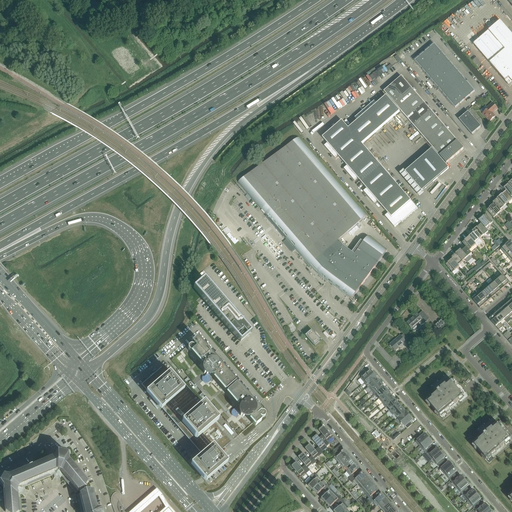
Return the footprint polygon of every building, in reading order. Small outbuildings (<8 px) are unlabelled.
[(511,35),(500,21),(473,44),(490,63),(496,71),(499,75),(509,86),(511,82),(511,35)] [(475,92),(462,77),(434,45),(415,61),(455,108),(475,92)] [(464,149),(431,111),(401,77),(384,92),(446,164),(464,149)] [(326,135),(323,138),(327,144),(324,146),(335,158),(338,156),(347,166),(344,169),(354,181),(357,178),(367,189),(364,192),(374,204),(377,201),(386,212),(388,214),(385,217),(394,227),(401,222),(402,222),(417,209),(418,209),(411,201),(362,145),(400,112),(386,96),(379,103),(377,105),(374,101),(355,118),(357,121),(348,129),(342,121),(338,125),(337,125),(335,126),(334,127),(333,127),(331,129),(330,130),(329,131),(328,132),(326,135)] [(493,114),(493,112),(497,109),(493,103),(482,113),(489,122),(495,117),(493,114)] [(481,127),(472,117),(468,112),(459,120),(472,135),(481,127)] [(238,182),(238,183),(261,209),(264,213),(267,216),(266,217),(285,239),(286,238),(296,250),(301,255),(302,257),(310,266),(339,241),(364,219),(367,216),(363,212),(299,137),(299,138),(279,152),(238,182)] [(404,171),(400,174),(420,197),(423,193),(422,192),(449,169),(445,165),(432,149),(405,172),(404,171)] [(511,199),(511,197),(511,196),(506,191),(504,193),(499,197),(506,205),(511,199)] [(506,205),(499,197),(495,201),(493,203),(494,204),(500,211),(506,205)] [(501,212),(500,211),(494,204),(491,207),(487,210),(490,214),(494,218),(501,212)] [(493,223),(488,218),(486,215),(481,219),(479,221),(481,224),(486,229),(493,223)] [(488,232),(486,229),(481,224),(475,230),(481,238),(488,232)] [(479,239),(481,238),(475,230),(470,234),(468,236),(469,237),(476,245),(477,247),(478,246),(482,242),(480,240),(479,239)] [(352,299),(387,251),(368,236),(368,237),(363,243),(350,261),(332,285),(352,300),(352,299)] [(476,245),(469,237),(467,239),(462,243),(465,246),(469,251),(476,245)] [(332,285),(350,261),(363,243),(361,241),(352,253),(344,247),(339,241),(310,266),(314,270),(318,274),(323,278),(327,282),(332,285)] [(504,254),(511,247),(511,244),(510,242),(500,250),(504,254)] [(470,256),(472,254),(469,251),(465,246),(463,248),(458,252),(465,260),(467,263),(468,262),(472,259),(470,256)] [(465,260),(458,252),(453,256),(451,258),(452,259),(458,266),(465,260)] [(459,267),(458,266),(452,259),(450,262),(446,265),(448,268),(452,273),(459,267)] [(476,272),(483,266),(480,264),(478,261),(476,263),(478,265),(474,269),(476,272)] [(509,284),(502,276),(498,279),(497,277),(496,278),(505,287),(509,284)] [(505,287),(496,278),(492,281),(501,291),(505,287)] [(194,287),(193,289),(240,343),(251,333),(204,279),(202,281),(194,287)] [(501,291),(492,281),(488,285),(496,294),(501,291)] [(496,294),(488,285),(484,288),(492,298),(496,294)] [(492,298),(484,288),(485,290),(482,294),(488,301),(492,298)] [(488,301),(482,294),(478,297),(476,295),(484,305),(488,301)] [(484,305),(476,295),(472,299),(480,309),(484,305)] [(511,316),(511,312),(506,305),(502,308),(510,318),(511,316)] [(510,318),(502,308),(497,312),(506,322),(510,318)] [(506,322),(497,312),(493,316),(503,327),(503,326),(500,323),(504,320),(505,322),(506,322)] [(422,320),(417,314),(407,323),(415,332),(426,322),(423,319),(422,320)] [(503,327),(493,316),(489,319),(499,330),(503,327)] [(438,331),(446,324),(442,320),(434,326),(438,331)] [(306,335),(305,336),(315,347),(321,341),(318,338),(315,334),(312,330),(311,331),(306,335)] [(395,351),(409,339),(404,333),(405,334),(401,337),(400,336),(390,345),(390,346),(392,349),(393,348),(395,351)] [(225,391),(236,382),(197,338),(171,361),(239,436),(253,423),(255,426),(261,421),(259,418),(263,415),(237,384),(227,393),(225,391)] [(164,366),(142,386),(147,391),(146,393),(161,410),(162,409),(202,455),(190,465),(205,482),(227,463),(218,453),(230,443),(215,424),(218,421),(203,404),(200,407),(164,366)] [(364,383),(375,374),(373,372),(372,373),(370,371),(360,379),(364,383)] [(368,387),(377,379),(376,377),(377,376),(375,374),(364,383),(368,387)] [(443,420),(470,397),(454,378),(450,381),(443,387),(441,385),(434,391),(436,393),(427,401),(443,420)] [(371,391),(381,383),(379,380),(379,381),(377,380),(378,379),(377,379),(368,387),(368,388),(368,387),(371,391)] [(375,395),(384,387),(383,386),(383,385),(381,383),(371,391),(375,395)] [(378,399),(388,391),(387,389),(386,389),(384,387),(375,395),(378,399)] [(382,403),(391,396),(390,394),(390,393),(388,391),(378,399),(382,403)] [(386,408),(396,399),(394,397),(393,398),(391,396),(382,403),(386,408)] [(396,399),(386,408),(389,412),(398,404),(397,402),(398,401),(396,399)] [(398,404),(389,412),(393,416),(394,414),(403,407),(401,405),(400,406),(398,404)] [(398,419),(406,412),(405,412),(404,410),(405,409),(403,407),(394,414),(398,418),(397,419),(398,419)] [(401,423),(410,415),(408,413),(407,414),(406,412),(398,419),(401,423)] [(410,423),(413,420),(411,418),(412,417),(410,415),(401,423),(405,427),(407,429),(412,425),(410,423)] [(489,463),(511,443),(511,434),(500,421),(490,430),(487,427),(480,434),(482,436),(473,444),(489,463)] [(324,427),(319,432),(325,438),(327,440),(328,441),(333,437),(324,427)] [(420,447),(430,438),(427,435),(427,436),(425,434),(416,442),(420,447)] [(330,444),(327,440),(325,438),(322,441),(317,436),(313,441),(318,447),(320,449),(325,445),(326,447),(330,444)] [(429,447),(433,444),(431,441),(432,440),(430,438),(420,447),(424,451),(426,453),(431,449),(429,447)] [(308,447),(306,450),(312,456),(313,458),(315,459),(319,456),(320,456),(324,453),(323,452),(320,449),(318,447),(317,449),(315,450),(311,445),(308,447)] [(24,487),(53,475),(55,474),(57,474),(57,475),(57,476),(58,476),(59,475),(60,475),(60,476),(62,477),(76,493),(78,491),(84,489),(88,483),(70,462),(69,450),(59,447),(52,458),(8,477),(2,476),(0,478),(0,481),(3,485),(5,511),(19,511),(21,511),(20,495),(22,495),(25,490),(24,487)] [(432,461),(442,452),(439,449),(439,450),(437,448),(433,451),(431,449),(426,453),(428,455),(428,456),(432,461)] [(337,458),(335,459),(335,460),(339,464),(348,455),(345,451),(337,458)] [(441,460),(445,457),(443,455),(444,454),(442,452),(432,461),(436,465),(438,467),(443,463),(441,460)] [(315,459),(313,458),(312,456),(308,459),(304,454),(299,458),(305,465),(306,467),(307,467),(308,468),(312,464),(313,465),(317,462),(315,459)] [(348,455),(339,464),(342,467),(343,468),(344,467),(352,460),(348,455)] [(348,471),(356,464),(352,460),(344,467),(348,471)] [(444,474),(454,466),(451,463),(451,464),(449,462),(440,470),(444,474)] [(310,471),(308,468),(307,467),(306,467),(305,465),(301,468),(297,463),(292,467),(295,471),(293,472),(297,476),(299,475),(301,477),(306,473),(306,474),(310,471)] [(348,471),(346,472),(347,473),(350,476),(350,477),(348,478),(350,480),(355,476),(354,474),(360,468),(356,464),(348,471)] [(453,474),(457,471),(455,469),(456,468),(454,466),(444,474),(448,479),(450,481),(455,477),(453,474)] [(355,476),(350,480),(352,483),(354,481),(354,482),(358,485),(367,477),(363,473),(357,478),(355,476)] [(314,481),(309,486),(313,490),(321,482),(317,478),(319,476),(316,474),(314,476),(312,479),(314,481)] [(456,488),(466,480),(464,477),(463,478),(461,476),(457,479),(455,477),(450,481),(452,483),(452,484),(456,488)] [(367,477),(358,485),(361,490),(371,482),(367,477)] [(456,489),(454,491),(458,495),(460,493),(462,495),(463,494),(467,490),(465,488),(469,485),(467,483),(468,482),(466,480),(456,488),(456,489)] [(324,492),(329,487),(327,485),(325,487),(321,482),(313,490),(318,494),(317,495),(318,495),(322,490),(324,492)] [(371,482),(361,490),(365,494),(375,486),(371,482)] [(375,486),(365,494),(368,497),(369,498),(367,500),(369,502),(374,498),(372,496),(378,490),(375,486)] [(326,503),(335,494),(331,489),(329,487),(324,492),(326,494),(322,499),(326,503)] [(162,511),(168,507),(172,511),(174,511),(169,506),(163,495),(157,489),(131,511),(162,511)] [(468,502),(478,494),(476,491),(475,492),(473,490),(469,493),(467,490),(462,495),(464,497),(464,498),(468,502)] [(103,511),(103,510),(97,510),(92,492),(85,491),(80,495),(77,496),(80,511),(103,511)] [(337,505),(343,500),(340,497),(340,498),(335,494),(326,503),(330,507),(331,507),(335,503),(337,505)] [(478,502),(481,499),(479,497),(480,496),(478,494),(468,502),(472,507),(474,509),(479,504),(478,502)] [(374,498),(369,502),(371,504),(373,503),(376,507),(378,506),(386,499),(382,495),(376,500),(374,498)] [(382,510),(390,503),(386,499),(378,506),(382,510)] [(343,511),(347,509),(348,508),(344,503),(345,503),(343,500),(337,505),(339,507),(334,511),(335,511),(334,511),(343,511)] [(383,511),(388,511),(393,508),(390,503),(382,510),(383,511)]
